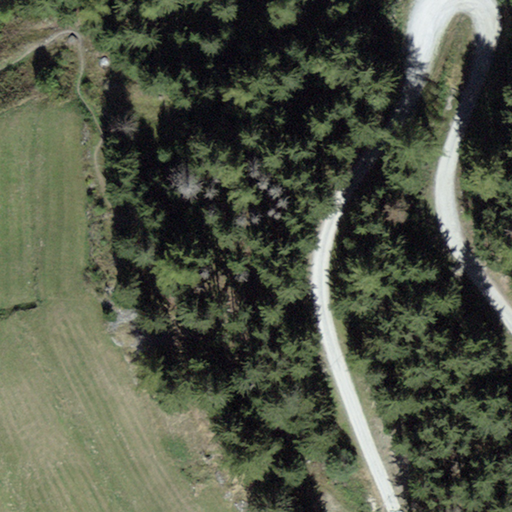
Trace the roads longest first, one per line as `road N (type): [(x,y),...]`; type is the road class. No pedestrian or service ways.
road 1 (track): [(449,0),(432,13),(417,74),(341,199),(321,270),(330,343),(395,511)]
road 2 (track): [(511,323),(456,241),(445,201),(452,148),(488,31),(471,0)]
